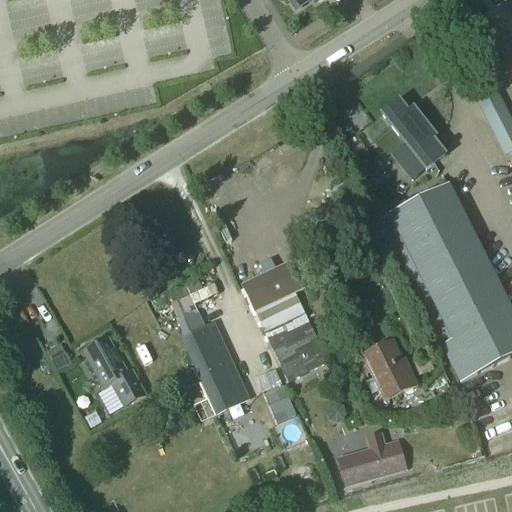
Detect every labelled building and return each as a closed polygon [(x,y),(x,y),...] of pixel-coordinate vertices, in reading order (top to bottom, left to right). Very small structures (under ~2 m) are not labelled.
[(287,0),(294,10),(310,0),(312,3),(315,0),(287,0)] [(491,20),(481,27),(501,53),(491,61),(511,88),(511,23),(502,11),(500,12),(495,11),(491,15),(491,20)] [(381,118),(404,147),(412,157),(431,142),(434,140),(411,111),(406,115),(397,104),(381,118)] [(480,113),(505,158),(511,154),(511,132),(496,104),(480,113)] [(412,157),(417,163),(425,173),(444,158),(431,142),(412,157)] [(404,147),(391,158),(403,174),(417,163),(412,157),(404,147)] [(203,194),(233,181),(226,165),(196,178),(203,194)] [(351,183),(326,194),(341,228),(366,217),(351,183)] [(511,312),(447,187),(378,222),(388,241),(398,236),(472,379),(511,357),(511,312)] [(296,262),(242,287),(287,386),(329,367),(297,296),(309,290),(296,262)] [(199,281),(170,294),(175,306),(204,292),(199,281)] [(189,300),(172,308),(185,339),(181,341),(198,377),(191,381),(195,389),(202,386),(214,410),(232,402),(210,355),(213,353),(189,300)] [(107,343),(82,358),(104,396),(112,391),(125,413),(146,401),(132,377),(128,379),(107,343)] [(394,346),(362,360),(383,404),(415,389),(394,346)] [(44,356),(55,376),(70,368),(59,348),(44,356)] [(187,364),(170,360),(165,379),(182,384),(187,364)] [(247,374),(253,390),(274,382),(267,365),(247,374)] [(295,419),(282,390),(263,398),(276,427),(295,419)] [(457,429),(467,449),(476,445),(465,424),(457,429)] [(369,452),(336,462),(344,491),(407,473),(399,444),(386,447),(382,435),(365,439),(369,452)]
